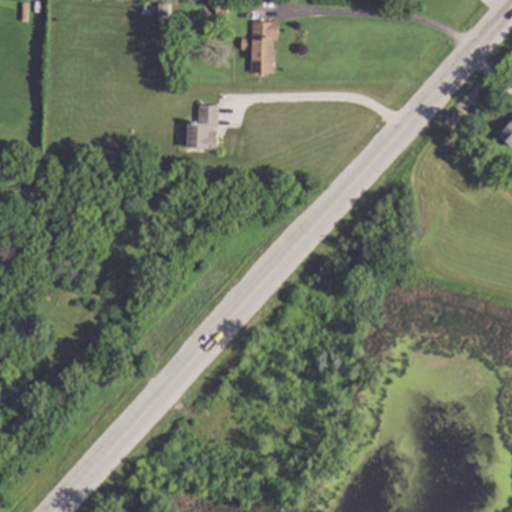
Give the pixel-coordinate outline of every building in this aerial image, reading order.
[(165,4),(156,4),(155,15),(165,16),(165,4)] [(230,6),(230,14),(217,13),(218,6),(230,6)] [(280,40),(275,39),(275,73),(253,73),(254,50),(244,50),(244,38),(254,38),(254,21),(274,22),(274,21),(280,21),(280,40)] [(221,105),(219,149),(189,148),(190,121),(201,122),(202,104),(221,105)] [(511,146),(500,134),(511,122),(511,146)]
